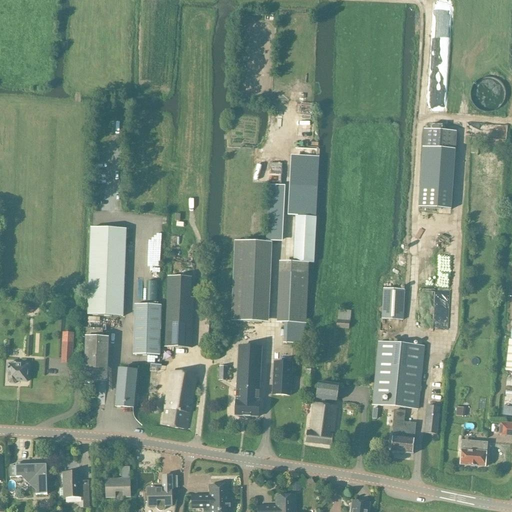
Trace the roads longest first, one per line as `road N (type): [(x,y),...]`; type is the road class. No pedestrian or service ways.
road 1 (tertiary): [(188,450),(511,509)]
road 2 (unknown): [(265,463),(289,136)]
road 3 (track): [(511,119),(429,115),(434,2),(403,0)]
road 4 (tertiary): [(0,431),(188,450)]
